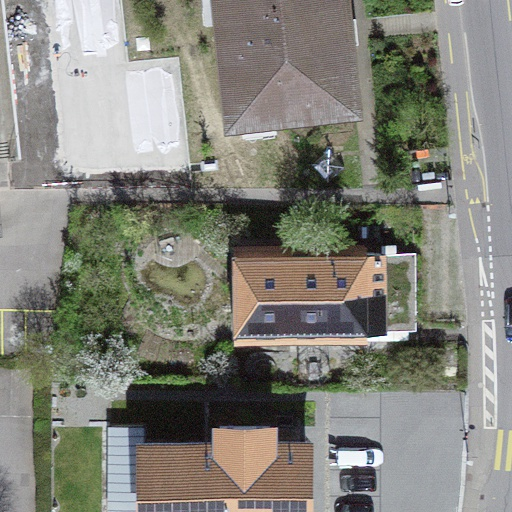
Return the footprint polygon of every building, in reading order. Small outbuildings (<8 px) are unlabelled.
[(366,101),(355,0),(211,0),(224,117),(366,101)] [(0,71),(0,223),(18,222),(0,71)] [(363,215),(364,254),(386,254),(421,254),(420,214),(363,215)] [(364,254),(241,255),(242,347),(387,346),(386,254),(364,254)] [(219,444),(145,443),(144,511),(303,511),(304,444),(269,444),(269,426),(219,426),(219,444)]
